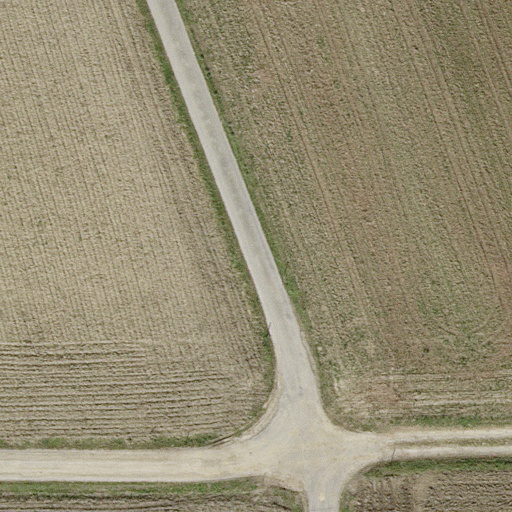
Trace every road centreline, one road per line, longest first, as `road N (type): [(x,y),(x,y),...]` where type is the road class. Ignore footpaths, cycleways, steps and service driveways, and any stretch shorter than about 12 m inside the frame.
road 1 (track): [(354,511),(352,451),(170,0)]
road 2 (track): [(0,457),(511,446)]
